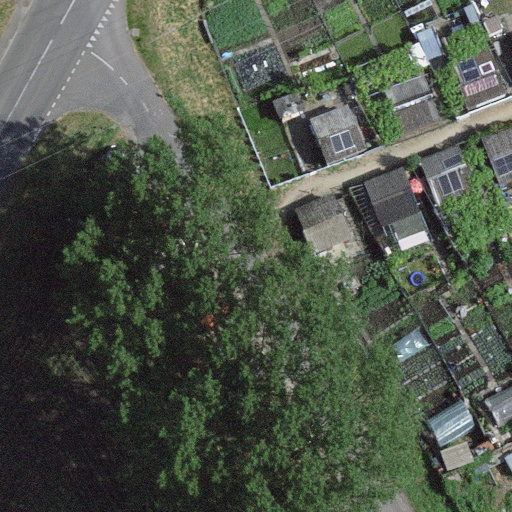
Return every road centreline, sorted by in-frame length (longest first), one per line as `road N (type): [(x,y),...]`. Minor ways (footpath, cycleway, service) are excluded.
road 1 (track): [(56,27),(102,58),(162,130),(385,511)]
road 2 (track): [(511,115),(288,197),(225,235)]
road 3 (secondary): [(0,127),(71,0)]
